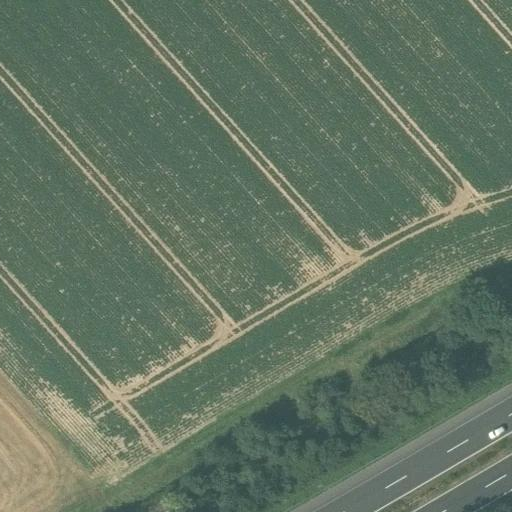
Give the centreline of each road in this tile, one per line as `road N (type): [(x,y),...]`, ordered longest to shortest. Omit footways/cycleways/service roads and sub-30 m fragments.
road 1 (track): [(85,511),(511,275)]
road 2 (motorway): [(511,405),(328,511)]
